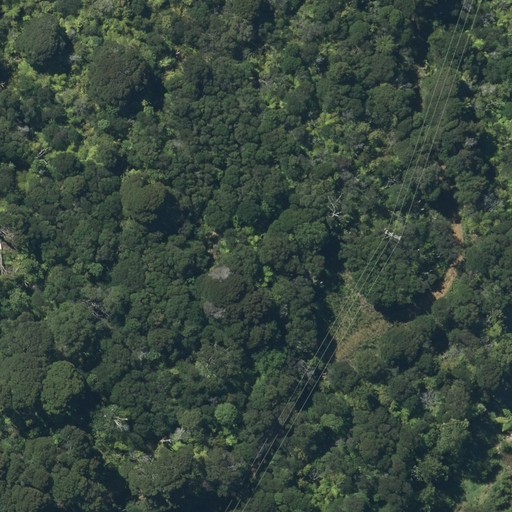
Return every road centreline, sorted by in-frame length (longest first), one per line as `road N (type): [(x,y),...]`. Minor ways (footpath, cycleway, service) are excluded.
road 1 (track): [(306,384),(422,215),(430,160),(409,0)]
road 2 (track): [(241,511),(306,384)]
